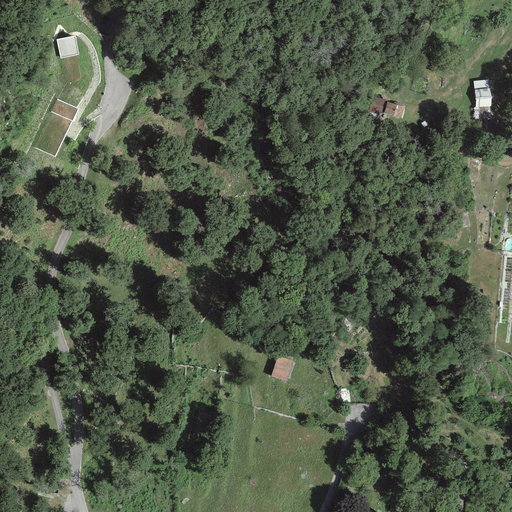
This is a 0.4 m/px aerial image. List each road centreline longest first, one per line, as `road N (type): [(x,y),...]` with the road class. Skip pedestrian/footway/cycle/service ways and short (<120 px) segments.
road 1 (track): [(73,474),(77,404),(55,322),(51,268),(110,89),(108,39),(120,10),(137,2)]
road 2 (unclassified): [(0,431),(20,409),(22,355),(36,353),(83,511)]
